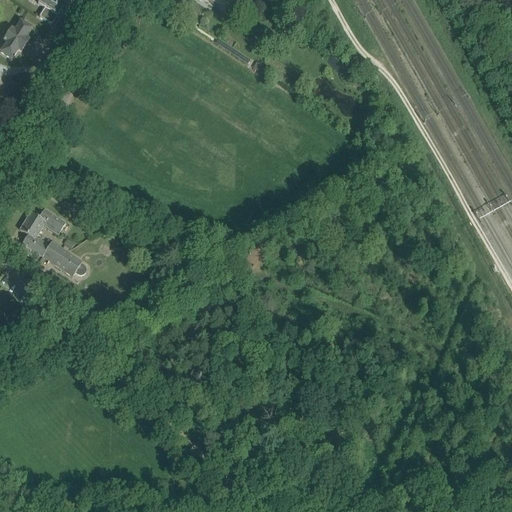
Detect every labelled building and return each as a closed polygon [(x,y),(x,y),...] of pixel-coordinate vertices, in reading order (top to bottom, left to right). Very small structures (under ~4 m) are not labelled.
[(52,24),(68,0),(37,0),(32,8),(41,13),(38,17),(49,25),(50,25),(51,25),(52,25),(52,24)] [(204,0),(226,14),(234,0),(204,0)] [(27,38),(33,29),(21,21),(15,30),(12,28),(3,41),(6,43),(0,52),(12,60),(18,51),(21,53),(30,40),(27,38)] [(23,88),(11,81),(0,97),(12,105),(23,88)] [(46,224),(44,226),(58,236),(65,224),(44,211),(39,219),(46,224)] [(46,224),(39,219),(30,214),(20,231),(28,236),(22,245),(42,258),(52,243),(49,246),(36,238),(44,226),(46,224)] [(98,230),(90,217),(80,223),(88,236),(98,230)] [(52,243),(42,258),(73,278),(82,263),(52,243)]
